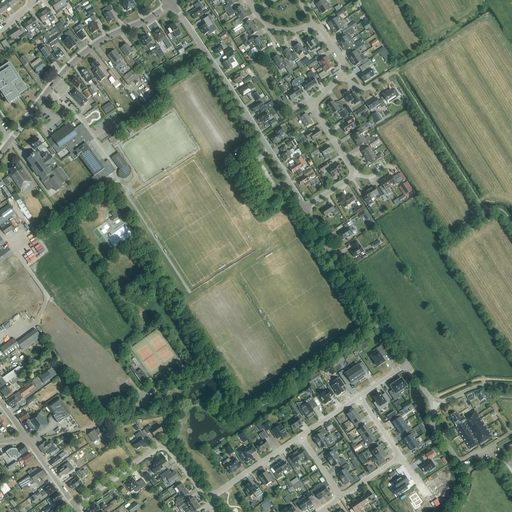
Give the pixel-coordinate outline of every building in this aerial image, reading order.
[(13,6),(8,0),(6,0),(7,0),(7,1),(2,5),(7,10),(13,6)] [(61,8),(56,0),(55,0),(51,3),(58,14),(60,13),(58,10),(61,8)] [(63,0),(56,0),(61,8),(63,10),(66,8),(68,11),(72,8),(68,3),(66,4),(63,0)] [(125,0),(122,2),(127,11),(136,5),(132,0),(125,0)] [(237,3),(235,0),(229,0),(226,2),(228,5),(224,7),(225,10),(224,10),(226,13),(227,12),(232,9),(230,7),(237,3)] [(316,5),(322,14),(329,9),(324,2),(327,0),(320,0),(321,1),(316,5)] [(190,13),(194,20),(203,14),(201,10),(203,8),(199,2),(194,5),(196,9),(190,13)] [(87,11),(90,16),(95,12),(92,7),(91,5),(85,8),(87,11)] [(104,16),(109,23),(115,19),(110,12),(113,10),(110,6),(106,8),(102,11),(105,15),(104,16)] [(232,9),(227,12),(230,17),(235,13),(237,16),(245,11),(241,6),(233,11),(232,9)] [(48,20),(50,23),(54,21),(53,20),(55,19),(48,8),(43,12),(48,20)] [(328,23),(331,29),(340,23),(343,21),(343,20),(342,19),(341,18),(339,16),(344,13),(341,9),(335,13),(338,17),(328,23)] [(245,11),(237,16),(239,19),(235,22),(236,23),(233,26),(235,29),(238,26),(243,23),(242,21),(248,17),(245,11)] [(47,25),(48,25),(50,23),(48,20),(43,12),(38,15),(43,23),(45,26),(47,25)] [(88,27),(93,34),(99,30),(97,27),(98,27),(95,22),(98,20),(94,15),(89,19),(93,24),(88,27)] [(205,25),(200,28),(204,35),(207,33),(209,35),(212,32),(212,31),(216,29),(211,21),(212,21),(209,16),(202,20),(205,25)] [(28,21),(34,29),(37,27),(39,30),(40,29),(43,33),(45,31),(41,24),(39,26),(33,18),(28,21)] [(30,32),(34,29),(28,21),(23,25),(29,33),(26,34),(30,40),(32,38),(31,36),(32,34),(30,32)] [(244,26),(247,31),(255,26),(251,21),(244,26)] [(346,24),(345,22),(344,22),(343,21),(340,23),(331,29),(335,34),(340,30),(341,31),(342,31),(347,27),(346,25),(346,24)] [(60,22),(56,25),(60,31),(64,29),(60,22)] [(170,24),(167,26),(168,28),(169,29),(168,29),(169,29),(167,30),(170,34),(173,32),(176,37),(180,35),(177,30),(173,23),(171,25),(170,24)] [(77,34),(82,41),(87,38),(82,31),(84,29),(81,24),(74,29),(77,34)] [(347,27),(342,31),(343,34),(354,27),(352,24),(347,27)] [(255,26),(247,31),(250,36),(258,32),(255,26)] [(17,29),(9,35),(12,40),(15,37),(16,38),(21,35),(17,29)] [(342,46),(352,39),(350,36),(354,33),(354,32),(352,29),(344,34),(345,36),(338,41),(342,46)] [(72,39),(75,37),(70,30),(64,34),(67,38),(63,41),(70,50),(77,45),(72,39)] [(171,47),(160,30),(156,32),(154,33),(154,34),(153,34),(158,43),(162,40),(168,49),(171,47)] [(164,56),(157,45),(155,46),(148,36),(145,38),(144,38),(143,38),(142,38),(142,39),(141,40),(144,45),(145,47),(147,46),(149,50),(149,49),(153,55),(156,53),(160,59),(164,56)] [(252,49),(255,47),(263,43),(259,37),(253,42),(251,39),(244,44),(246,47),(249,45),(252,49)] [(319,47),(316,41),(313,38),(311,40),(309,37),(304,41),(309,48),(308,49),(310,51),(311,51),(315,48),(316,49),(319,47)] [(352,50),(354,49),(356,47),(363,43),(361,40),(354,44),(353,43),(354,42),(352,40),(352,39),(349,41),(342,46),(345,51),(351,47),(352,50)] [(5,40),(0,42),(5,50),(9,48),(5,40)] [(263,43),(255,47),(252,49),(252,50),(253,52),(254,52),(255,54),(252,56),(254,59),(262,54),(260,52),(266,48),(263,43)] [(356,48),(356,47),(354,49),(356,51),(348,56),(351,61),(362,54),(360,52),(362,51),(360,49),(365,46),(363,43),(356,48)] [(127,44),(121,48),(127,57),(131,54),(133,55),(137,52),(133,47),(131,49),(127,44)] [(216,47),(213,49),(216,54),(223,50),(222,50),(225,48),(223,46),(222,44),(220,45),(219,44),(215,46),(216,47)] [(299,44),(294,47),(299,55),(304,52),(306,56),(309,54),(306,48),(303,49),(299,44)] [(44,45),(39,49),(46,58),(51,65),(55,62),(44,45)] [(184,51),(181,46),(176,49),(180,54),(184,51)] [(53,54),(58,60),(64,55),(59,49),(58,50),(55,47),(53,49),(55,52),(53,54)] [(230,48),(224,52),(227,57),(233,53),(230,48)] [(288,49),(283,52),(288,60),(289,61),(291,62),(293,62),(295,61),(296,62),(298,65),(301,63),(299,60),(294,53),(292,54),(288,49)] [(385,50),(379,54),(382,58),(383,57),(386,62),(390,59),(385,50)] [(115,51),(108,56),(116,67),(121,63),(119,61),(121,59),(115,51)] [(222,64),(227,71),(232,67),(230,64),(234,62),(232,58),(234,57),(232,54),(227,57),(229,60),(222,64)] [(367,58),(365,59),(362,54),(351,61),(355,66),(360,62),(362,65),(369,60),(367,58)] [(278,55),(273,59),(280,70),(285,67),(288,65),(284,59),(283,57),(281,59),(278,55)] [(25,67),(30,63),(25,56),(20,60),(25,67)] [(322,67),(330,62),(327,57),(319,62),(322,67)] [(32,67),(33,68),(34,69),(33,69),(38,75),(47,68),(43,63),(42,63),(40,59),(31,65),(32,66),(32,67)] [(92,67),(96,72),(98,70),(99,72),(100,71),(101,72),(102,71),(99,67),(100,66),(98,62),(97,63),(95,60),(91,64),(93,66),(92,67)] [(363,70),(363,71),(363,73),(360,75),(365,82),(373,76),(368,67),(371,65),(369,61),(361,66),(363,70)] [(326,72),(334,67),(330,62),(322,67),(324,71),(318,75),(321,80),(328,75),(326,72)] [(20,97),(18,95),(27,89),(10,63),(0,69),(0,91),(9,105),(20,97)] [(140,65),(123,77),(128,85),(145,72),(140,65)] [(84,70),(80,72),(83,77),(83,78),(84,79),(85,79),(87,83),(92,80),(94,79),(91,75),(90,76),(90,75),(86,69),(85,70),(84,70)] [(111,84),(117,80),(110,71),(104,75),(111,84)] [(312,88),(317,85),(313,79),(315,77),(311,71),(308,74),(307,76),(309,79),(307,81),(312,88)] [(232,79),(236,84),(242,80),(241,78),(243,77),(241,74),(239,75),(232,79)] [(250,76),(243,81),(245,84),(252,79),(250,76)] [(75,78),(71,83),(78,90),(80,88),(82,90),(85,89),(82,84),(80,81),(79,82),(75,78)] [(307,81),(304,82),(302,78),(298,78),(296,80),(299,85),(301,83),(307,92),(312,88),(307,81)] [(294,89),(292,91),(297,98),(302,95),(297,88),(300,86),(299,85),(296,80),(292,82),(292,85),(294,89)] [(245,96),(251,92),(249,88),(253,86),(251,83),(239,90),(242,95),(243,97),(245,96)] [(396,98),(399,96),(395,89),(392,91),(391,89),(386,93),(386,92),(382,94),(387,101),(395,96),(396,98)] [(76,90),(70,96),(82,107),(88,101),(76,90)] [(292,91),(287,94),(292,101),(297,98),(292,91)] [(261,99),(259,96),(257,92),(252,95),(257,102),(261,99)] [(354,93),(351,95),(348,92),(343,95),(348,103),(351,101),(354,105),(356,104),(359,102),(356,96),(354,93)] [(382,107),(385,106),(381,100),(379,102),(376,98),(366,104),(369,108),(369,107),(371,110),(376,107),(377,108),(381,106),(382,107)] [(344,109),(339,101),(339,102),(335,105),(333,101),(327,105),(331,111),(330,111),(333,115),(335,113),(336,115),(336,114),(335,113),(338,111),(339,113),(344,109)] [(254,106),(251,108),(254,112),(257,110),(257,111),(259,109),(264,106),(261,102),(254,106)] [(114,108),(111,103),(102,108),(106,114),(114,108)] [(264,106),(259,109),(261,112),(270,106),(268,103),(264,106)] [(257,119),(260,123),(263,120),(264,122),(268,120),(267,119),(269,118),(267,115),(268,115),(269,116),(270,115),(267,110),(265,111),(265,113),(260,116),(261,116),(257,119)] [(377,112),(371,116),(376,124),(382,120),(377,112)] [(306,127),(312,123),(306,114),(304,116),(302,113),(297,116),(300,121),(301,120),(306,127)] [(352,117),(346,120),(347,123),(342,127),(345,132),(354,127),(352,124),(352,123),(354,121),(352,117)] [(52,138),(49,140),(53,146),(58,153),(67,147),(72,153),(70,155),(74,160),(76,158),(77,157),(79,156),(94,176),(92,178),(91,178),(97,187),(98,186),(101,184),(100,182),(102,181),(116,171),(108,160),(105,163),(89,141),(93,138),(83,125),(74,131),(69,124),(52,136),(53,138),(52,138)] [(368,127),(366,124),(356,130),(358,133),(352,137),(355,142),(363,137),(365,135),(363,133),(367,131),(365,129),(368,127)] [(270,138),(274,144),(282,138),(280,135),(283,133),(280,127),(275,130),(277,133),(270,138)] [(313,140),(322,135),(318,130),(311,134),(310,131),(305,135),(308,140),(311,137),(313,140)] [(307,140),(303,135),(299,137),(302,143),(307,140)] [(363,137),(355,142),(358,147),(364,143),(366,146),(375,140),(373,137),(370,138),(369,136),(364,139),(363,137)] [(36,149),(37,151),(40,149),(41,151),(45,148),(37,138),(33,140),(34,141),(30,144),(31,145),(32,147),(35,150),(36,149)] [(293,138),(286,142),(288,146),(292,144),(294,147),(297,145),(293,138)] [(379,142),(377,139),(369,144),(371,147),(379,142)] [(332,151),(328,145),(321,151),(326,159),(326,160),(330,157),(328,153),(332,151)] [(284,147),(280,150),(281,151),(280,151),(282,153),(283,154),(281,155),(285,161),(291,158),(292,160),(297,157),(292,149),(290,150),(287,152),(284,147)] [(362,152),(365,157),(373,152),(370,147),(362,152)] [(40,149),(37,151),(39,153),(37,154),(35,155),(33,153),(28,157),(30,159),(28,160),(33,167),(32,168),(38,176),(39,175),(45,183),(44,183),(49,191),(53,188),(56,192),(63,187),(62,185),(69,179),(62,171),(61,172),(58,168),(57,169),(53,164),(56,162),(50,155),(48,156),(46,154),(45,156),(40,149)] [(373,152),(365,157),(368,162),(374,158),(376,161),(382,157),(383,156),(381,154),(380,154),(376,157),(373,152)] [(118,153),(111,158),(120,170),(120,171),(119,173),(119,175),(120,176),(121,178),(123,179),(125,178),(126,177),(128,176),(129,175),(129,173),(130,171),(130,169),(129,168),(128,166),(118,153)] [(306,165),(300,156),(294,160),(296,164),(290,168),(293,173),(296,171),(298,174),(302,172),(300,169),(306,165)] [(334,165),(328,169),(333,178),(340,173),(338,170),(341,168),(338,163),(335,166),(334,165)] [(11,177),(21,192),(30,186),(28,184),(32,182),(23,169),(21,170),(17,164),(9,169),(13,175),(11,177)] [(306,177),(298,182),(300,186),(304,184),(305,186),(310,183),(308,179),(311,177),(312,179),(315,177),(311,169),(303,174),(306,177)] [(395,177),(393,179),(390,175),(385,178),(391,187),(398,183),(399,184),(403,181),(398,174),(394,177),(395,177)] [(0,193),(2,192),(7,199),(12,195),(0,177),(0,193)] [(391,187),(385,178),(380,182),(384,188),(381,190),(385,196),(386,196),(390,193),(388,189),(391,187)] [(400,186),(406,195),(411,192),(405,183),(400,186)] [(368,189),(374,198),(376,196),(378,199),(383,196),(379,190),(376,191),(373,186),(368,189)] [(365,195),(363,197),(364,199),(369,206),(373,203),(371,200),(374,198),(368,189),(363,192),(365,195)] [(17,194),(13,197),(28,219),(32,217),(17,194)] [(344,195),(338,199),(344,208),(350,204),(350,203),(355,200),(351,195),(346,198),(344,195)] [(66,212),(61,204),(57,207),(62,215),(66,212)] [(327,207),(321,211),(325,216),(332,212),(335,216),(340,212),(336,207),(333,209),(330,204),(327,206),(327,207)] [(0,212),(0,225),(16,214),(10,205),(0,212)] [(364,210),(361,206),(355,210),(357,214),(364,210)] [(117,210),(111,214),(114,217),(111,219),(112,222),(117,218),(120,217),(125,223),(126,222),(117,210)] [(13,217),(8,220),(14,229),(18,226),(13,217)] [(2,229),(1,229),(5,235),(13,229),(7,220),(1,225),(3,228),(2,229)] [(352,230),(350,227),(352,225),(350,221),(343,226),(345,229),(339,234),(343,240),(352,234),(353,235),(355,234),(356,232),(356,230),(354,229),(352,230)] [(0,263),(13,254),(0,236),(0,263)] [(36,244),(43,255),(48,252),(40,241),(36,244)] [(350,251),(354,258),(363,252),(359,245),(356,241),(351,245),(354,249),(350,251)] [(8,260),(15,271),(22,267),(15,256),(8,260)] [(0,348),(5,356),(19,347),(22,351),(41,338),(35,330),(17,343),(14,339),(0,348)] [(386,353),(381,346),(373,351),(375,354),(371,357),(377,366),(384,362),(381,357),(386,353)] [(362,362),(351,369),(358,379),(365,375),(364,374),(362,371),(363,371),(364,371),(367,369),(362,362)] [(0,387),(6,384),(6,383),(13,378),(17,375),(22,372),(23,373),(29,369),(25,364),(20,368),(19,366),(2,379),(0,375),(0,387)] [(141,382),(147,377),(141,369),(135,373),(141,382)] [(343,370),(338,373),(345,384),(348,382),(348,381),(349,380),(351,383),(351,384),(353,383),(354,384),(358,381),(357,380),(358,379),(351,369),(345,374),(343,370)] [(48,371),(39,377),(44,384),(52,378),(48,371)] [(341,388),(344,386),(339,378),(333,382),(334,385),(331,387),(338,396),(344,392),(341,388)] [(406,387),(406,386),(401,379),(397,382),(394,383),(391,386),(390,386),(390,387),(393,390),(389,392),(395,401),(399,398),(396,393),(406,387)] [(35,388),(31,383),(6,401),(11,408),(21,400),(22,399),(23,397),(35,388)] [(8,386),(1,391),(3,395),(3,397),(4,398),(6,399),(13,394),(10,390),(13,388),(11,385),(8,387),(8,386)] [(325,391),(318,396),(324,405),(331,401),(329,398),(333,395),(330,390),(326,392),(325,391)] [(374,403),(373,403),(379,412),(380,411),(379,411),(387,406),(388,406),(386,403),(390,401),(385,393),(381,396),(379,394),(374,397),(376,401),(377,402),(374,403)] [(296,403),(303,414),(303,413),(304,413),(308,420),(315,415),(310,408),(312,407),(313,409),(317,407),(318,407),(311,397),(313,399),(306,404),(304,402),(296,404),(296,403)] [(59,398),(47,406),(59,423),(70,414),(59,398)] [(350,420),(358,415),(354,410),(349,413),(348,411),(345,412),(350,420)] [(456,427),(470,449),(478,444),(479,445),(492,437),(475,410),(465,417),(464,416),(461,418),(459,414),(458,415),(456,413),(452,415),(455,420),(454,420),(457,426),(456,427)] [(17,417),(22,423),(30,417),(25,411),(17,417)] [(22,423),(29,433),(35,429),(37,432),(40,430),(40,431),(48,425),(41,415),(43,414),(41,411),(26,422),(25,421),(22,423)] [(396,420),(392,423),(396,428),(405,422),(402,417),(405,415),(404,415),(403,412),(400,414),(394,417),(396,420)] [(358,415),(350,420),(356,428),(361,425),(359,422),(361,420),(358,415)] [(293,430),(302,424),(297,418),(289,424),(293,430)] [(0,429),(3,432),(5,430),(4,428),(10,424),(7,419),(1,424),(0,424),(0,429)] [(405,422),(396,428),(400,434),(405,431),(407,433),(412,430),(410,427),(409,428),(405,422)] [(333,428),(329,423),(324,426),(328,431),(333,428)] [(145,429),(148,434),(151,432),(154,437),(163,431),(159,425),(152,430),(149,426),(145,429)] [(280,426),(272,431),(277,439),(280,437),(281,439),(283,437),(286,435),(284,432),(285,431),(283,428),(282,429),(280,426)] [(358,431),(361,436),(369,431),(365,426),(358,431)] [(313,438),(317,444),(325,438),(323,436),(326,433),(323,428),(315,433),(317,436),(313,438)] [(88,435),(93,443),(94,443),(99,439),(97,436),(98,435),(98,436),(101,434),(98,429),(94,432),(94,431),(93,431),(88,435)] [(269,446),(265,440),(268,438),(264,431),(259,435),(263,441),(256,445),(260,452),(269,446)] [(372,436),(369,431),(361,436),(364,441),(372,436)] [(409,435),(403,439),(407,445),(415,440),(413,436),(415,435),(412,431),(408,434),(409,435)] [(144,437),(141,432),(135,436),(137,439),(132,443),(133,445),(134,448),(135,448),(136,450),(144,444),(141,439),(144,437)] [(243,432),(239,435),(244,442),(248,439),(243,432)] [(329,436),(325,438),(317,444),(320,449),(327,445),(329,448),(334,444),(332,441),(329,436)] [(364,441),(368,446),(375,441),(372,436),(364,441)] [(48,441),(45,444),(44,442),(38,447),(43,453),(45,451),(47,454),(56,448),(53,445),(54,444),(51,440),(49,442),(48,441)] [(415,440),(407,445),(411,451),(417,447),(418,449),(422,446),(420,442),(418,443),(415,440)] [(9,450),(16,459),(28,451),(23,445),(16,450),(13,449),(10,449),(9,450)] [(229,445),(224,448),(229,455),(230,457),(231,456),(230,454),(233,452),(229,445)] [(252,458),(250,454),(255,451),(252,446),(246,450),(245,447),(239,452),(242,456),(241,456),(243,459),(246,462),(252,458)] [(329,462),(337,456),(335,453),(337,452),(337,449),(335,446),(330,449),(332,452),(325,457),(329,462)] [(383,452),(379,447),(377,448),(375,446),(370,449),(375,457),(383,452)] [(7,465),(16,459),(9,450),(2,455),(0,451),(0,460),(0,461),(4,459),(7,465)] [(299,450),(294,453),(300,461),(302,464),(307,461),(307,462),(311,460),(306,453),(305,451),(302,453),(304,455),(303,455),(300,451),(299,450)] [(435,454),(433,451),(426,455),(428,459),(435,454)] [(383,458),(386,457),(383,452),(375,457),(379,462),(377,463),(379,466),(386,462),(383,458)] [(50,464),(53,467),(62,461),(61,459),(65,456),(63,453),(51,461),(52,462),(50,464)] [(290,464),(293,468),(294,470),(299,466),(297,463),(300,461),(294,453),(290,456),(293,462),(290,464)] [(30,454),(19,461),(22,464),(23,463),(26,467),(30,465),(30,464),(34,460),(30,454)] [(154,465),(150,468),(155,475),(161,471),(160,470),(163,468),(161,466),(167,462),(166,460),(166,459),(165,460),(161,454),(162,456),(156,460),(156,459),(152,462),(154,465)] [(337,456),(329,462),(333,467),(339,463),(341,466),(346,462),(344,459),(341,459),(339,460),(337,456)] [(234,459),(231,461),(229,458),(226,461),(228,464),(224,466),(229,473),(239,466),(234,459)] [(436,467),(431,460),(424,464),(424,465),(421,467),(425,473),(428,471),(429,472),(436,467)] [(6,466),(8,468),(9,470),(17,464),(14,461),(6,466)] [(278,464),(280,468),(283,472),(286,471),(287,473),(292,470),(289,465),(286,466),(283,461),(278,464)] [(273,468),(277,473),(274,475),(277,480),(282,476),(281,474),(283,472),(280,468),(278,464),(273,468)] [(349,470),(349,467),(347,464),(342,467),(344,470),(337,475),(341,480),(349,475),(347,471),(349,470)] [(58,471),(57,472),(58,474),(60,477),(65,474),(66,475),(69,473),(70,472),(66,466),(61,469),(61,468),(58,470),(58,471)] [(446,467),(440,471),(446,481),(452,477),(446,467)] [(29,476),(19,484),(24,491),(34,483),(33,482),(34,481),(35,482),(44,475),(40,468),(37,470),(36,468),(35,469),(33,470),(33,471),(31,469),(28,472),(31,476),(29,477),(29,476)] [(160,476),(162,479),(164,483),(168,481),(171,485),(175,482),(174,481),(178,478),(174,472),(170,475),(169,474),(171,473),(169,470),(160,476)] [(259,477),(265,486),(272,481),(273,483),(276,481),(270,473),(268,475),(266,472),(259,477)] [(351,478),(349,475),(341,480),(345,485),(350,482),(352,484),(358,480),(357,477),(353,477),(351,478)] [(395,487),(392,489),(393,492),(396,496),(405,490),(407,489),(404,485),(408,483),(403,476),(393,483),(395,487)] [(78,477),(71,482),(72,483),(69,485),(72,490),(75,487),(76,489),(83,484),(78,477)] [(142,480),(136,484),(132,478),(127,482),(127,481),(123,484),(126,487),(130,492),(134,489),(136,493),(146,485),(142,480)] [(437,479),(427,485),(432,491),(441,485),(437,479)] [(319,484),(316,486),(324,497),(329,494),(325,488),(328,486),(325,481),(322,483),(320,485),(319,484)] [(0,490),(3,495),(10,490),(5,483),(0,485),(0,490)] [(256,491),(250,483),(244,487),(250,496),(254,493),(257,498),(263,494),(259,489),(256,491)] [(177,494),(185,489),(183,487),(184,486),(182,484),(174,489),(173,486),(168,490),(171,495),(176,492),(177,494)] [(47,494),(49,495),(56,490),(55,489),(56,489),(54,487),(52,485),(45,490),(42,493),(43,495),(42,495),(43,497),(47,494)] [(314,488),(310,492),(313,497),(315,495),(319,500),(324,497),(316,486),(314,487),(314,488)] [(185,489),(177,494),(179,497),(176,499),(177,501),(175,502),(177,505),(184,501),(182,498),(189,493),(187,491),(185,489)] [(364,495),(370,503),(375,500),(369,491),(364,495)] [(31,498),(33,502),(38,498),(37,497),(40,494),(39,492),(31,498)] [(47,501),(49,505),(49,506),(43,511),(41,511),(47,511),(52,509),(50,507),(52,506),(52,505),(54,503),(55,504),(58,502),(62,499),(58,493),(51,498),(47,501)] [(304,498),(302,500),(307,508),(312,505),(310,502),(313,500),(311,498),(308,493),(303,496),(304,498)] [(422,502),(419,498),(417,495),(416,493),(409,497),(413,502),(411,503),(415,509),(420,506),(419,504),(422,502)] [(370,503),(364,495),(359,498),(365,506),(370,503)] [(194,498),(184,504),(183,502),(177,506),(180,510),(182,508),(184,511),(185,511),(196,503),(195,500),(194,498)] [(365,506),(359,498),(354,501),(360,510),(365,506)] [(307,508),(302,500),(299,502),(298,500),(293,503),(296,508),(299,506),(302,511),(307,508)] [(266,510),(272,506),(268,501),(263,504),(266,510)] [(356,511),(360,510),(354,501),(349,505),(352,509),(349,511),(350,511),(356,511)] [(85,511),(97,511),(100,510),(98,507),(97,507),(94,502),(88,506),(90,508),(85,511)] [(64,503),(56,509),(58,511),(61,510),(62,511),(64,511),(66,511),(65,510),(68,507),(64,503)] [(129,511),(134,511),(139,508),(136,503),(128,509),(129,511)] [(198,505),(196,503),(185,511),(194,511),(201,507),(199,505),(198,505)]
